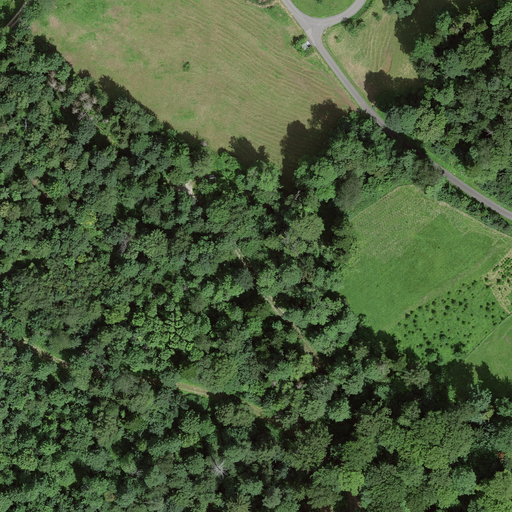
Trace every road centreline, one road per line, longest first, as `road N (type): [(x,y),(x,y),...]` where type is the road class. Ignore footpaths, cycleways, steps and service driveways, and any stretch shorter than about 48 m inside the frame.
road 1 (track): [(0,334),(75,365),(214,396),(277,420),(336,465),(353,511)]
road 2 (unclassified): [(283,0),(380,124),(511,214)]
